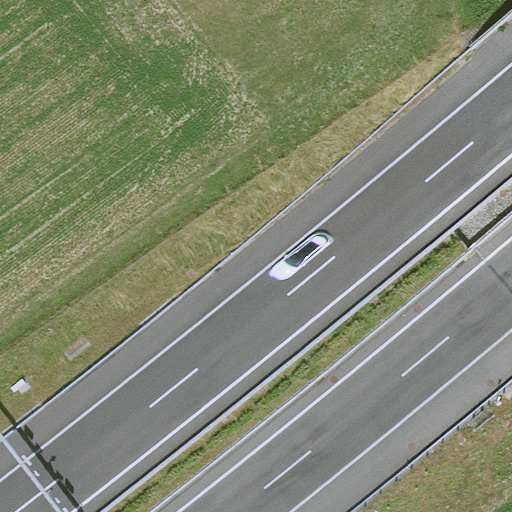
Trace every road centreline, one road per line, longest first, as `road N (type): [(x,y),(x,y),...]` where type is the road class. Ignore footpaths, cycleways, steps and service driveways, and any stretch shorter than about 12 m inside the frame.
road 1 (motorway): [(511,107),(15,511)]
road 2 (motorway): [(237,511),(511,286)]
